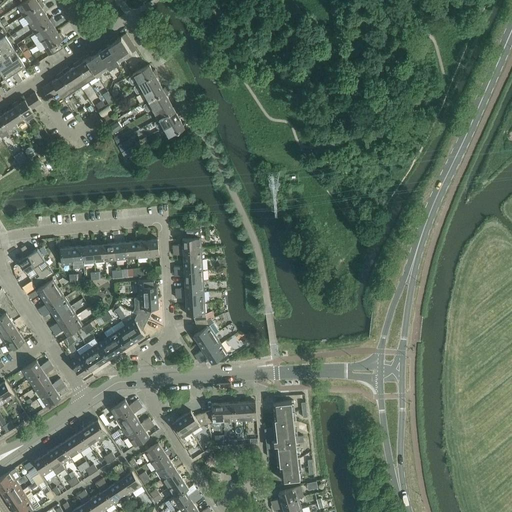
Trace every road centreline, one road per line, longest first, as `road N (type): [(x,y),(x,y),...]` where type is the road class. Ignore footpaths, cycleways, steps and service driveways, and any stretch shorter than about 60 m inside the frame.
road 1 (secondary): [(389,371),(414,257),(511,30)]
road 2 (unclassified): [(149,379),(146,353),(170,337),(164,219),(0,236)]
road 3 (tertiary): [(149,379),(389,371)]
road 4 (unclassified): [(226,511),(151,400),(149,379)]
road 5 (secondary): [(406,511),(389,371)]
road 6 (residential): [(194,123),(130,16)]
